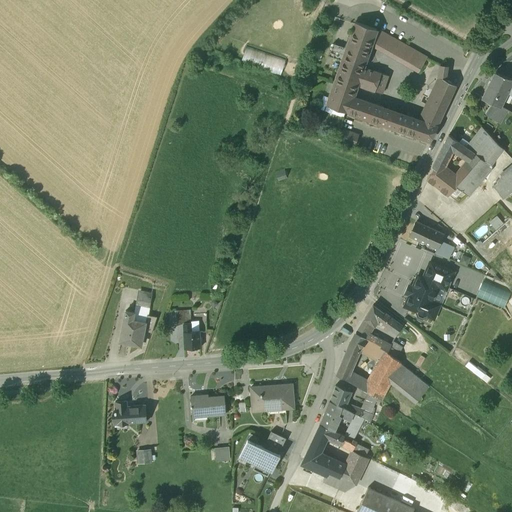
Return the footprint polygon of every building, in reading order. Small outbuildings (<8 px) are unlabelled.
[(355,22),(327,105),(348,112),(353,97),(357,85),(363,67),(371,46),(377,29),(355,22)] [(427,58),(377,29),(371,46),(418,73),(427,58)] [(246,49),(243,63),(282,72),(286,59),(246,49)] [(388,75),(363,67),(357,85),(382,93),(388,75)] [(511,80),(511,78),(496,72),(494,72),(482,98),(497,106),(500,107),(500,106),(508,90),(511,80)] [(442,78),(422,121),(437,126),(456,85),(442,78)] [(385,108),(353,97),(348,112),(379,123),(385,108)] [(500,107),(497,106),(493,113),(491,112),(488,116),(499,124),(507,110),(500,106),(500,107)] [(422,121),(385,108),(379,123),(430,141),(437,126),(422,121)] [(502,148),(481,127),(469,143),(465,147),(466,147),(486,162),(485,162),(489,165),(502,148)] [(358,135),(344,130),(340,141),(354,146),(358,135)] [(459,142),(449,135),(448,135),(432,167),(434,169),(440,174),(444,167),(453,150),(468,161),(480,169),(485,162),(486,162),(466,147),(465,147),(459,142)] [(469,143),(462,138),(459,142),(465,147),(469,143)] [(480,169),(468,161),(456,176),(451,182),(455,185),(461,190),(468,196),(485,176),(492,167),(489,165),(485,162),(480,169)] [(511,165),(499,176),(500,177),(511,192),(511,191),(511,165)] [(456,176),(444,167),(440,174),(434,169),(427,180),(448,196),(450,192),(455,185),(451,182),(456,176)] [(500,177),(496,180),(497,183),(493,186),(502,199),(511,192),(500,177)] [(461,190),(455,185),(450,192),(456,197),(461,190)] [(489,222),(496,230),(504,223),(497,215),(489,222)] [(432,229),(416,221),(410,236),(425,244),(426,243),(432,229)] [(443,234),(432,229),(426,243),(437,249),(440,241),(443,234)] [(454,247),(440,241),(437,249),(439,249),(437,254),(444,257),(445,255),(449,257),(454,247)] [(453,272),(430,262),(423,278),(438,285),(438,286),(446,289),(453,272)] [(423,278),(418,276),(405,306),(417,311),(417,312),(419,316),(422,317),(426,316),(426,315),(433,318),(439,305),(431,302),(438,286),(438,285),(423,278)] [(503,309),(510,293),(484,281),(477,297),(503,309)] [(150,297),(141,295),(139,306),(148,308),(150,297)] [(384,313),(373,305),(362,323),(370,329),(375,326),(378,321),(384,313)] [(138,313),(146,315),(148,308),(139,306),(138,313)] [(138,313),(126,311),(119,342),(140,346),(143,331),(145,323),(146,315),(138,313)] [(190,311),(175,312),(175,325),(183,324),(190,323),(190,322),(190,311)] [(402,326),(384,313),(378,321),(396,335),(402,326)] [(157,317),(146,315),(145,323),(143,331),(151,334),(157,317)] [(198,322),(190,322),(190,323),(191,331),(199,331),(198,322)] [(199,331),(191,331),(190,323),(183,324),(184,349),(200,348),(199,331)] [(362,323),(356,332),(364,337),(367,333),(370,329),(362,323)] [(364,337),(356,332),(353,338),(366,345),(369,340),(364,337)] [(390,345),(367,333),(364,337),(369,340),(384,350),(387,352),(390,345)] [(366,345),(353,338),(349,344),(339,369),(348,373),(358,349),(363,351),(366,345)] [(384,350),(369,340),(366,345),(363,351),(379,359),(384,350)] [(392,341),(390,345),(387,352),(395,358),(399,352),(402,346),(392,341)] [(387,352),(384,350),(379,359),(368,380),(364,389),(368,392),(377,397),(381,400),(390,383),(401,363),(395,358),(387,352)] [(405,358),(399,352),(395,358),(401,363),(402,364),(405,358)] [(426,361),(419,355),(412,365),(418,370),(426,361)] [(491,378),(470,361),(466,366),(487,383),(491,378)] [(402,364),(401,363),(390,383),(415,403),(429,386),(402,364)] [(348,373),(339,369),(336,374),(346,379),(348,373)] [(368,380),(355,374),(355,375),(348,373),(346,379),(364,389),(368,380)] [(292,384),(251,387),(252,411),(268,410),(268,408),(283,407),(283,409),(293,408),(292,384)] [(351,391),(335,385),(329,400),(345,406),(347,403),(351,391)] [(377,397),(368,392),(363,402),(373,407),(377,397)] [(206,393),(191,393),(192,416),(226,414),(224,393),(206,394),(206,393)] [(345,406),(329,400),(322,417),(336,424),(341,415),(351,421),(355,413),(345,407),(345,406)] [(145,404),(126,406),(126,401),(114,402),(115,410),(114,410),(114,412),(112,413),(112,421),(126,420),(126,423),(146,422),(145,404)] [(373,407),(363,402),(361,408),(363,410),(370,413),(371,413),(373,407)] [(361,408),(347,403),(345,406),(345,407),(355,413),(361,416),(363,410),(361,408)] [(370,413),(363,410),(361,416),(364,418),(370,421),(373,414),(371,413),(370,413)] [(351,421),(344,435),(345,435),(343,438),(351,442),(352,439),(353,440),(364,418),(361,416),(355,413),(351,421)] [(336,424),(322,417),(320,423),(334,430),(336,424)] [(334,430),(320,423),(310,445),(321,450),(327,438),(340,444),(343,438),(345,435),(344,435),(334,430)] [(263,447),(278,454),(286,438),(271,431),(263,447)] [(259,437),(251,433),(239,457),(263,468),(260,473),(267,477),(269,471),(272,472),(280,455),(278,454),(263,447),(256,444),(259,437)] [(351,442),(343,438),(340,444),(352,450),(354,446),(356,443),(357,442),(353,440),(352,439),(351,442)] [(369,449),(356,443),(354,446),(352,450),(365,456),(369,449)] [(321,450),(310,445),(301,463),(312,468),(320,453),(321,450)] [(229,448),(215,449),(216,460),(230,459),(229,448)] [(152,449),(136,450),(137,463),(153,462),(152,449)] [(365,456),(352,450),(347,461),(362,469),(368,457),(365,456)] [(390,458),(387,451),(381,454),(384,461),(390,458)] [(344,464),(320,453),(312,468),(326,474),(327,475),(328,471),(349,480),(355,483),(362,469),(347,461),(346,463),(344,464)] [(327,475),(326,474),(323,481),(344,490),(349,480),(328,471),(327,475)] [(412,511),(414,508),(368,487),(356,511),(412,511)]
